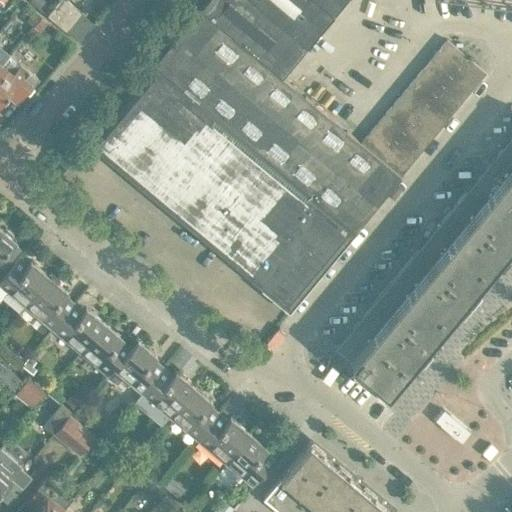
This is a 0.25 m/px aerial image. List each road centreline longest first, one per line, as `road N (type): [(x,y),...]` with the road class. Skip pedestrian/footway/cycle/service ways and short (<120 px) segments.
road 1 (residential): [(262,374),(511,66)]
road 2 (residential): [(3,169),(222,355),(262,374)]
road 3 (residential): [(262,374),(327,398),(460,511)]
road 4 (residential): [(322,61),(367,95),(427,21),(511,28)]
road 5 (residential): [(144,0),(3,169)]
